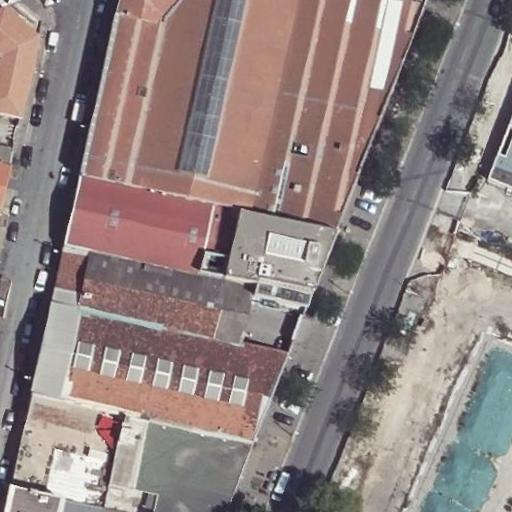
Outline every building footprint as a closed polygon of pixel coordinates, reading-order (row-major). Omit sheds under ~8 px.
[(117,0),(113,20),(160,29),(143,106),(364,158),(375,130),(407,50),(424,7),(390,0),(117,0)] [(0,9),(0,114),(19,119),(38,37),(3,8),(0,9)] [(113,20),(78,176),(126,186),(143,106),(160,29),(113,20)] [(364,158),(143,106),(126,186),(335,233),(346,204),(364,158)] [(511,120),(488,181),(511,190),(511,120)] [(0,159),(6,162),(9,148),(0,145),(0,159)] [(0,207),(9,168),(0,165),(0,207)] [(309,298),(311,292),(322,266),(335,233),(126,186),(78,176),(62,248),(256,291),(260,292),(256,302),(266,304),(271,283),(306,291),(304,297),(309,298)] [(62,248),(29,398),(249,450),(254,438),(285,359),(235,346),(243,325),(256,291),(62,248)] [(249,450),(29,398),(7,492),(58,505),(85,511),(224,511),(229,501),(249,450)] [(56,511),(58,505),(7,492),(3,511),(56,511)]
